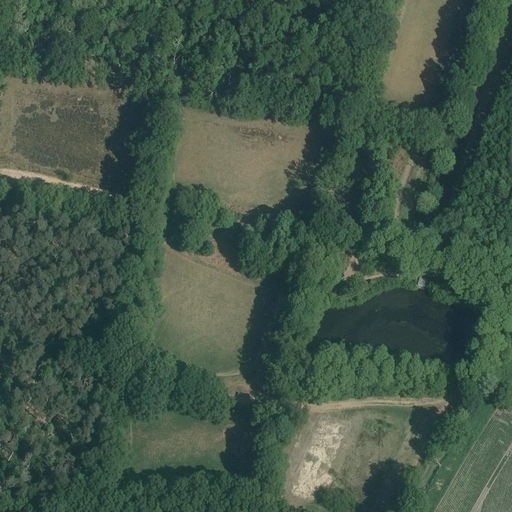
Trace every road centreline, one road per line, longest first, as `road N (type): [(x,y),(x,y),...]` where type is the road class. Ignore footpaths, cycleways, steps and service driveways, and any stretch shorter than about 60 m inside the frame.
road 1 (track): [(425,132),(0,61)]
road 2 (track): [(296,297),(288,279),(292,238),(270,212),(241,214),(221,235),(194,230),(177,243),(140,227),(166,87)]
road 3 (track): [(0,338),(261,402)]
road 4 (track): [(261,402),(458,391)]
road 5 (track): [(140,227),(113,369)]
